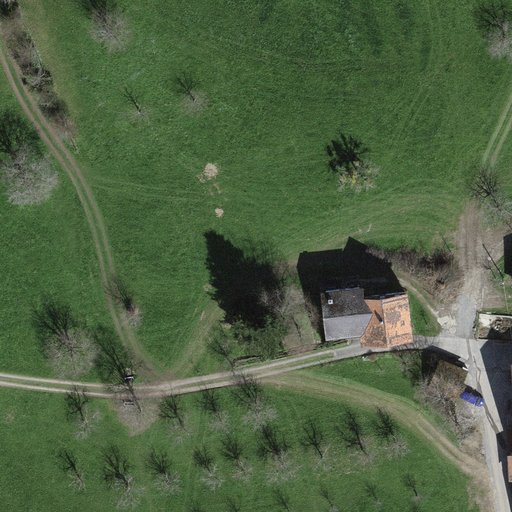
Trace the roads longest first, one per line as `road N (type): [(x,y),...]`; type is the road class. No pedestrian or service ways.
road 1 (track): [(0,380),(140,394),(324,357)]
road 2 (residential): [(511,349),(409,343),(324,357)]
